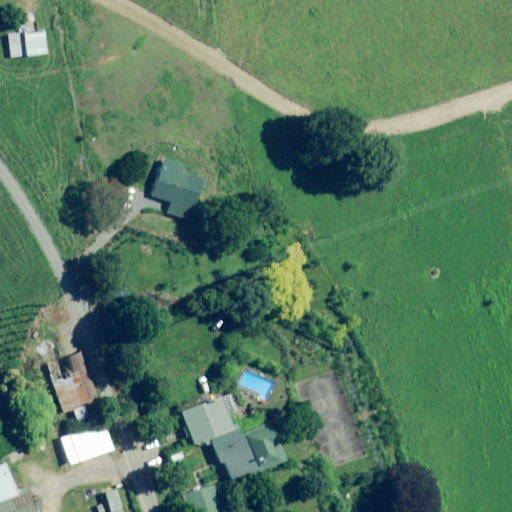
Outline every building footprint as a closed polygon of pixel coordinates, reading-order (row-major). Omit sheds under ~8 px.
[(41,55),(35,12),(17,15),(19,29),(4,31),(8,59),(41,55)] [(177,166),(159,161),(147,197),(167,203),(164,214),(184,221),(197,180),(174,173),(177,166)] [(95,400),(78,353),(43,366),(60,414),(69,411),(74,424),(86,419),(81,405),(95,400)] [(228,428),(217,399),(178,414),(190,446),(206,439),(216,464),(220,462),(228,483),(252,473),(248,461),(274,451),(263,424),(236,434),(232,426),(228,428)] [(14,494),(2,464),(0,464),(0,511),(29,511),(21,491),(14,494)] [(219,511),(212,487),(180,497),(184,511),(219,511)] [(119,511),(113,491),(102,495),(107,511),(119,511)]
